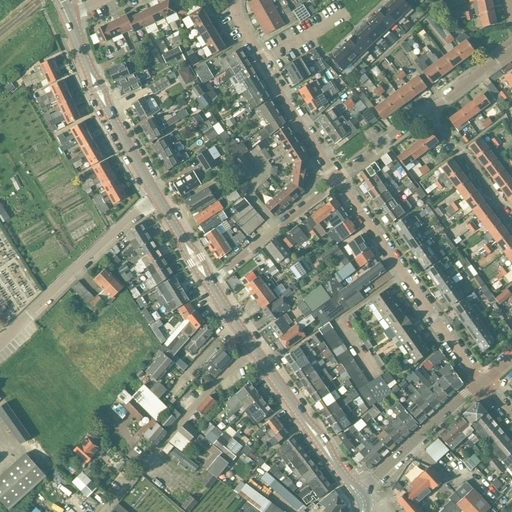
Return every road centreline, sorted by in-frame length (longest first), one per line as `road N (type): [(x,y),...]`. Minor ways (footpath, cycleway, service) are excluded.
road 1 (residential): [(479,382),(334,178)]
road 2 (residential): [(103,511),(250,346)]
road 3 (residential): [(0,341),(154,192)]
road 4 (residential): [(334,178),(240,22),(236,0)]
road 5 (tertiary): [(154,192),(67,16)]
road 6 (tertiary): [(358,494),(250,346)]
road 7 (residential): [(358,494),(479,382)]
road 8 (residential): [(210,280),(334,178)]
road 9 (residential): [(511,221),(429,112)]
